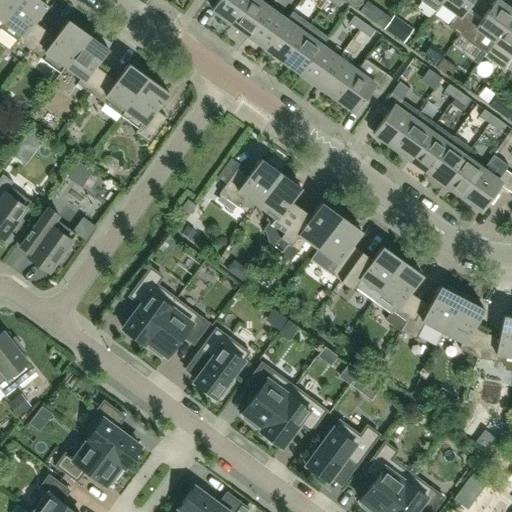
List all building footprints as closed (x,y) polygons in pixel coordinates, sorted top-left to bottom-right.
[(0,0),(0,19),(4,22),(19,0),(0,0)] [(0,28),(30,50),(44,29),(34,22),(47,5),(42,1),(42,0),(19,0),(4,22),(0,26),(0,28)] [(231,23),(247,0),(218,0),(212,9),(231,23)] [(248,36),(268,8),(257,0),(247,0),(231,23),(248,36)] [(435,12),(443,0),(420,0),(419,1),(435,12)] [(460,34),(463,29),(472,17),(464,11),(472,0),(443,0),(435,12),(433,15),(448,26),(460,34)] [(487,51),(511,16),(511,10),(496,0),(494,0),(479,22),(472,17),(463,29),(460,34),(486,54),(487,51)] [(266,48),(286,20),(268,8),(248,36),(266,48)] [(382,9),(373,21),(383,28),(391,16),(382,9)] [(283,61),(309,25),(292,12),(286,20),(266,48),(283,61)] [(359,30),(364,23),(354,15),(348,23),(359,30)] [(505,67),(511,72),(511,16),(487,51),(486,54),(484,56),(503,70),(505,67)] [(60,72),(64,66),(89,32),(74,21),(72,23),(67,19),(55,37),(44,29),(30,50),(60,72)] [(374,30),(364,23),(359,30),(369,37),(374,30)] [(301,74),(321,46),(327,37),(309,25),(283,61),(301,74)] [(90,94),(105,73),(95,66),(108,48),(102,45),(104,42),(89,32),(64,66),(81,78),(77,84),(90,94)] [(319,86),(338,58),(321,46),(301,74),(319,86)] [(336,99),(356,71),(338,58),(319,86),(336,99)] [(379,96),(392,78),(365,59),(356,71),(336,99),(355,113),(371,90),(379,96)] [(121,116),(150,75),(135,65),(133,67),(128,63),(115,81),(105,73),(90,94),(121,116)] [(166,117),(156,110),(168,92),(163,88),(165,86),(150,75),(121,116),(138,128),(134,133),(148,142),(166,117)] [(392,147),(418,111),(400,99),(408,88),(399,81),(382,105),(389,110),(373,133),(392,147)] [(443,91),(454,99),(459,91),(449,84),(443,91)] [(464,106),(469,99),(459,91),(454,99),(464,106)] [(496,95),(489,105),(502,114),(509,104),(496,95)] [(478,116),(489,124),(494,116),(484,109),(478,116)] [(410,159),(435,124),(418,111),(392,147),(410,159)] [(504,124),(494,116),(489,124),(499,131),(504,124)] [(427,172),(453,137),(435,124),(410,159),(427,172)] [(445,184),(465,156),(471,148),(453,136),(453,137),(427,172),(445,184)] [(462,197),(483,169),(465,156),(445,184),(462,197)] [(250,172),(239,164),(219,193),(237,207),(241,202),(247,207),(248,207),(251,207),(253,205),(255,203),(257,205),(282,170),(267,160),(265,162),(260,158),(250,172)] [(482,211),(500,185),(507,190),(511,183),(511,174),(505,169),(497,180),(483,169),(462,197),(482,211)] [(288,205),(300,187),(295,183),(297,181),(282,170),(257,205),(269,213),(265,219),(268,222),(263,228),(269,243),(273,246),(283,232),(283,233),(298,212),(288,205)] [(68,224),(94,208),(81,187),(87,183),(80,173),(49,192),(68,224)] [(18,218),(30,201),(9,185),(12,182),(2,174),(0,176),(0,235),(3,238),(11,228),(15,231),(22,221),(18,218)] [(187,217),(195,205),(187,199),(179,211),(187,217)] [(318,248),(343,214),(328,203),(326,206),(321,202),(308,219),(298,212),(283,233),(283,232),(273,246),(271,248),(290,262),(306,240),(318,248)] [(64,251),(76,234),(55,219),(58,215),(47,207),(19,246),(38,260),(36,262),(49,271),(56,261),(60,264),(67,254),(64,251)] [(359,256),(349,248),(361,231),(356,227),(357,225),(343,214),(318,248),(330,257),(322,268),(340,281),(359,256)] [(168,235),(158,248),(160,250),(167,255),(177,241),(171,237),(168,235)] [(356,288),(373,300),(379,292),(403,258),(388,247),(387,249),(382,246),(369,263),(359,256),(340,281),(354,291),(356,288)] [(379,292),(373,300),(390,313),(385,320),(399,330),(400,329),(419,299),(409,292),(422,275),(417,271),(418,269),(403,258),(379,292)] [(143,343),(176,299),(156,284),(162,276),(149,267),(128,296),(139,304),(122,328),(143,343)] [(264,296),(268,286),(254,279),(250,290),(264,296)] [(429,305),(419,299),(400,329),(401,330),(415,338),(416,336),(436,346),(443,332),(463,294),(446,286),(445,288),(439,285),(429,305)] [(474,327),(483,308),(478,305),(479,303),(463,294),(443,332),(462,342),(459,348),(477,358),(485,334),(474,327)] [(176,299),(143,343),(144,344),(146,341),(149,343),(146,346),(161,357),(163,354),(166,356),(181,335),(193,344),(208,323),(176,299)] [(511,313),(509,313),(509,316),(503,315),(499,336),(485,334),(477,358),(502,362),(504,369),(511,370),(511,313)] [(221,396),(232,381),(229,379),(248,352),(215,328),(200,349),(211,357),(193,381),(215,397),(218,393),(221,396)] [(35,372),(19,351),(22,348),(14,338),(11,341),(3,331),(0,333),(0,397),(1,398),(15,387),(35,372)] [(325,346),(317,356),(327,363),(334,353),(325,346)] [(260,431),(293,386),(261,362),(245,383),(257,391),(241,412),(244,414),(242,417),(257,428),(259,425),(262,427),(259,430),(260,431)] [(358,375),(351,385),(361,392),(369,382),(358,375)] [(293,386),(260,431),(281,446),(299,423),(310,431),(326,410),(293,386)] [(16,396),(7,403),(17,416),(26,409),(16,396)] [(83,436),(124,466),(139,445),(116,428),(124,416),(103,401),(94,413),(98,416),(83,436)] [(42,406),(37,412),(47,419),(52,414),(42,406)] [(359,435),(338,419),(319,446),(316,443),(305,458),(308,460),(305,464),(327,480),(345,457),(356,465),(379,434),(366,425),(359,435)] [(472,443),(486,453),(494,442),(480,432),(472,443)] [(123,467),(124,466),(83,436),(82,437),(87,440),(72,459),(65,453),(55,465),(76,481),(85,470),(105,485),(107,482),(110,485),(121,470),(118,467),(120,465),(123,467)] [(381,511),(411,473),(410,473),(391,459),(396,451),(384,442),(363,470),(374,479),(359,499),(362,501),(359,504),(369,511),(381,511)] [(472,472),(454,498),(467,508),(486,482),(472,472)] [(411,473),(381,511),(414,511),(416,510),(418,511),(431,511),(443,497),(411,473)] [(28,510),(31,511),(74,511),(61,502),(69,491),(48,475),(39,488),(43,490),(28,510)] [(179,507),(185,511),(244,511),(247,508),(226,492),(218,504),(194,486),(179,507)]
